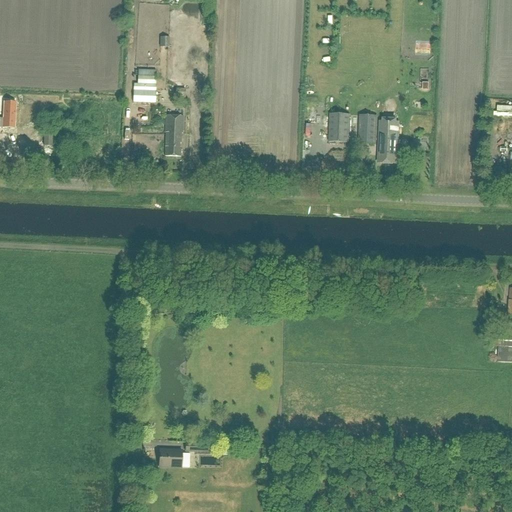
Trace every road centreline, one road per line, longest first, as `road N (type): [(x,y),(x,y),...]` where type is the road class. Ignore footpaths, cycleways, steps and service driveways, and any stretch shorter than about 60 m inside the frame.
road 1 (tertiary): [(0,180),(511,202)]
road 2 (track): [(511,267),(0,245)]
road 3 (track): [(127,252),(134,438)]
road 4 (track): [(496,511),(329,493)]
